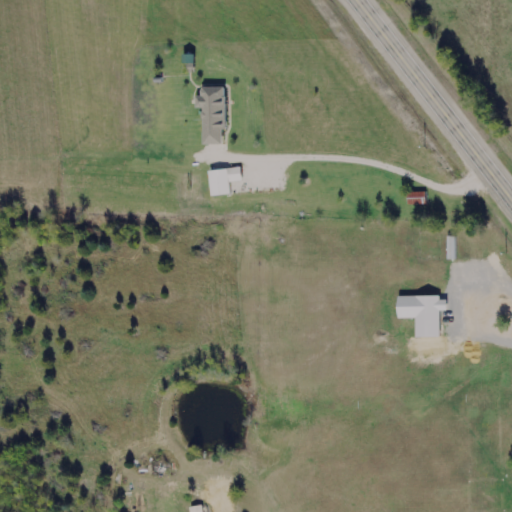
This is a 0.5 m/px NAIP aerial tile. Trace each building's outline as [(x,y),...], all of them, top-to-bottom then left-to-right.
[(227,89),(227,146),(205,146),(205,110),(201,110),(201,89),(227,89)] [(213,198),(210,172),(242,169),(243,183),(232,184),(233,196),(213,198)] [(428,205),(428,192),(410,192),(410,205),(428,205)] [(459,259),(459,237),(449,237),(449,260),(459,259)] [(445,338),(445,311),(453,311),(452,300),(445,300),(445,296),(403,297),(403,319),(421,319),(421,338),(445,338)]
